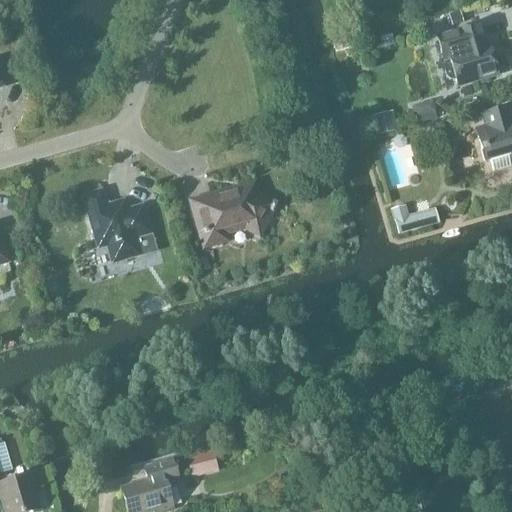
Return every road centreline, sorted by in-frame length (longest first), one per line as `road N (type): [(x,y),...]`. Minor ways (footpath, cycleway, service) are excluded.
road 1 (residential): [(123,127),(174,0)]
road 2 (residential): [(0,163),(123,127)]
